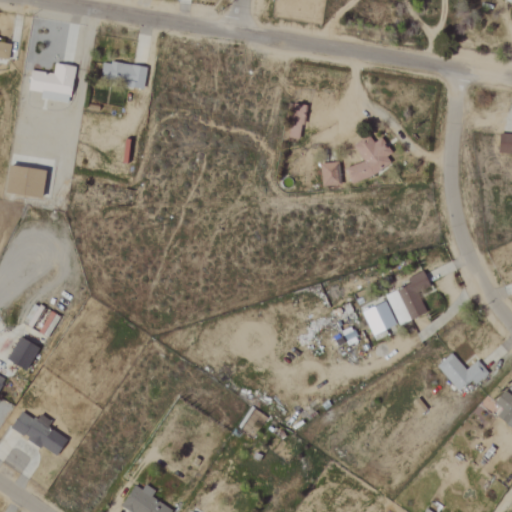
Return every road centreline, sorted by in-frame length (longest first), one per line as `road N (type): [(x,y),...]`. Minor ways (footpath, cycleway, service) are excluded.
road 1 (residential): [(511,77),(41,0)]
road 2 (residential): [(511,327),(478,280),(455,223),(448,164),(457,68)]
